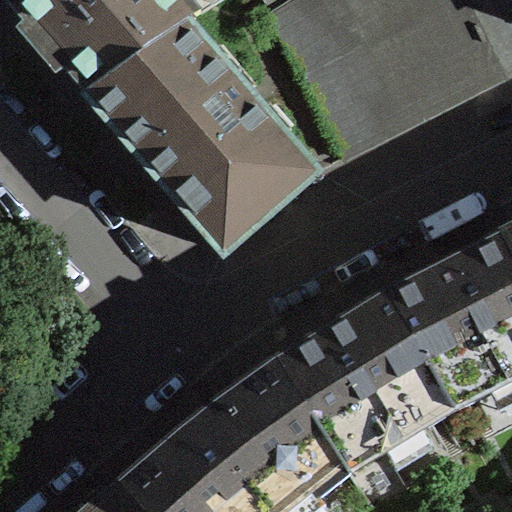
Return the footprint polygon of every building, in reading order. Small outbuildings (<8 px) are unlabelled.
[(8,0),(34,30),(27,38),(42,54),(53,67),(61,61),(90,94),(182,31),(190,26),(166,0),(8,0)] [(302,0),(265,23),(338,165),(502,82),(460,0),(302,0)] [(511,0),(460,0),(502,82),(511,76),(511,0)] [(90,94),(82,100),(142,169),(219,258),(311,179),(278,142),(274,146),(254,123),(259,119),(228,84),(223,88),(204,65),(208,61),(182,31),(90,94)] [(511,233),(499,240),(511,266),(511,233)] [(383,299),(450,415),(511,383),(511,266),(499,240),(423,279),(383,299)] [(272,367),(334,461),(345,479),(450,415),(383,299),(298,351),(272,367)] [(334,461),(272,367),(177,442),(115,491),(133,511),(288,511),(310,495),(313,494),(305,484),(334,461)] [(133,511),(115,491),(90,511),(133,511)]
